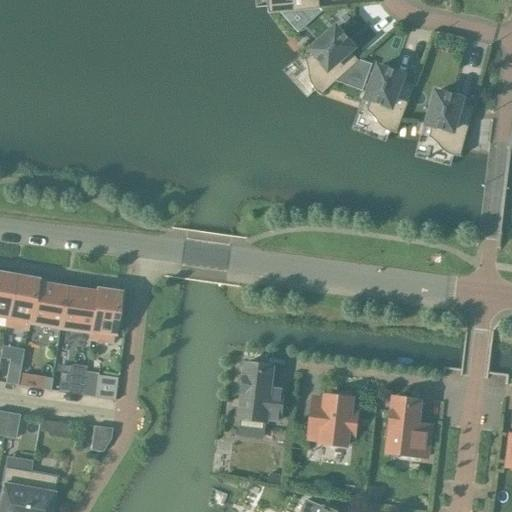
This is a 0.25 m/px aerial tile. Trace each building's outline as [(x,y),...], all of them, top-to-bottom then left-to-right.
[(320,8),(321,8),(319,0),(268,0),(268,1),(268,3),(268,6),(269,8),(269,10),(270,13),(280,12),(320,8)] [(322,12),(320,8),(280,12),(298,33),(322,12)] [(312,50),(315,53),(306,61),(307,63),(308,64),(308,66),(309,68),(309,71),(310,77),(311,81),(312,84),(314,87),(317,90),(320,93),(322,95),(359,61),(350,51),(354,48),(337,28),(312,50)] [(370,72),(373,65),(360,61),(354,67),(370,72)] [(368,98),(372,99),(368,110),(371,113),(373,115),(375,117),(379,123),(381,126),(384,128),(387,130),(391,131),(392,132),(395,132),(398,133),(415,85),(393,77),(394,72),(379,67),(368,98)] [(418,82),(409,114),(423,117),(431,85),(418,82)] [(433,125),(430,137),(432,138),(435,140),(437,142),(439,145),(441,147),(442,148),(444,151),(446,152),(448,153),(451,154),(454,155),(458,156),(461,156),(474,107),(461,104),(463,99),(437,92),(429,124),(433,125)] [(0,316),(7,318),(15,276),(0,273),(0,316)] [(15,276),(7,318),(29,322),(36,283),(37,280),(15,276)] [(66,288),(36,283),(29,322),(60,327),(66,288)] [(66,288),(60,327),(92,332),(97,292),(96,292),(66,288)] [(96,292),(97,292),(92,332),(114,335),(116,319),(120,319),(122,307),(118,307),(120,292),(97,289),(96,292)] [(269,365),(251,362),(251,363),(247,363),(245,377),(243,392),(240,418),(266,421),(267,418),(281,420),(284,391),(270,390),(273,366),(269,365)] [(60,373),(57,392),(83,396),(86,372),(86,366),(71,364),(70,374),(60,373)] [(94,397),(98,375),(98,373),(86,372),(83,396),(94,397)] [(352,398),(350,398),(350,394),(337,392),(336,396),(326,395),(326,399),(314,398),(309,438),(321,439),(321,443),(347,446),(348,436),(355,437),(358,411),(351,410),(352,398)] [(417,399),(399,397),(399,398),(395,397),(393,412),(391,426),(388,453),(427,457),(431,425),(418,424),(421,400),(417,400),(417,399)] [(8,413),(0,411),(0,435),(4,436),(8,413)] [(8,413),(4,436),(16,439),(20,415),(8,413)] [(48,433),(50,421),(41,420),(40,431),(48,433)] [(94,426),(91,450),(103,452),(111,439),(112,429),(94,426)] [(24,511),(31,473),(6,468),(0,501),(0,511),(24,511)] [(31,473),(24,511),(49,511),(56,477),(31,473)]
